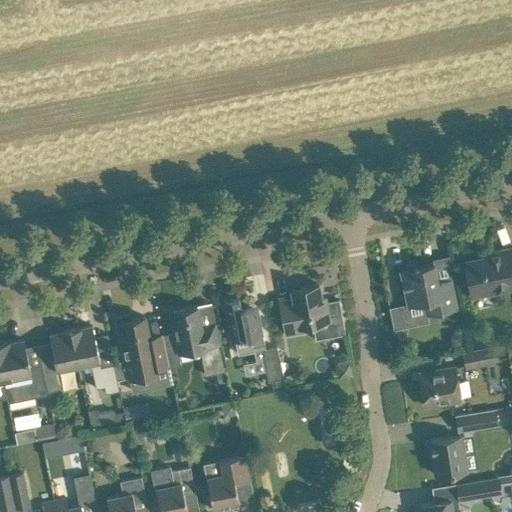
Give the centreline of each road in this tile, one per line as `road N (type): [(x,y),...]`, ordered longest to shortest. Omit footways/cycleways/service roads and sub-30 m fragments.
road 1 (residential): [(0,277),(349,211)]
road 2 (residential): [(364,511),(381,456),(370,322),(349,211)]
road 3 (residential): [(349,211),(511,184)]
